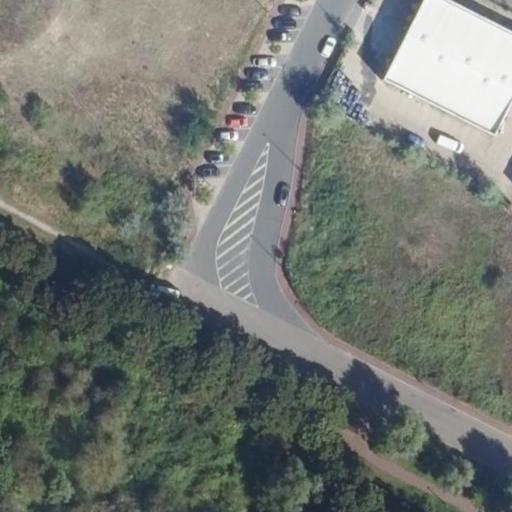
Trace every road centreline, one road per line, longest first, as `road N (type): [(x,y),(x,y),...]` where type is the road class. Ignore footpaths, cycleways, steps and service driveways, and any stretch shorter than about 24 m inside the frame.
road 1 (unclassified): [(272,108),(197,245),(198,269),(208,292),(293,347)]
road 2 (unclassified): [(293,347),(266,287),(281,154),(272,108)]
road 3 (unclassified): [(511,459),(293,347)]
road 4 (unclassified): [(272,108),(329,0)]
